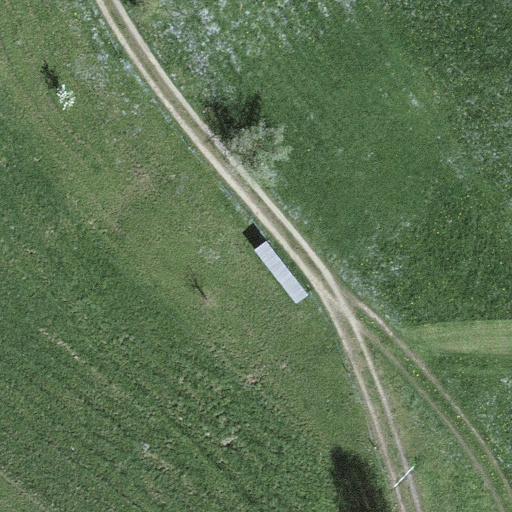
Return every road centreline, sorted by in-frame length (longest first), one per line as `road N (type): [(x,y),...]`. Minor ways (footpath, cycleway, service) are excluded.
road 1 (track): [(416,511),(360,349),(311,262),(165,93),(109,0)]
road 2 (track): [(311,262),(447,404),(511,509)]
